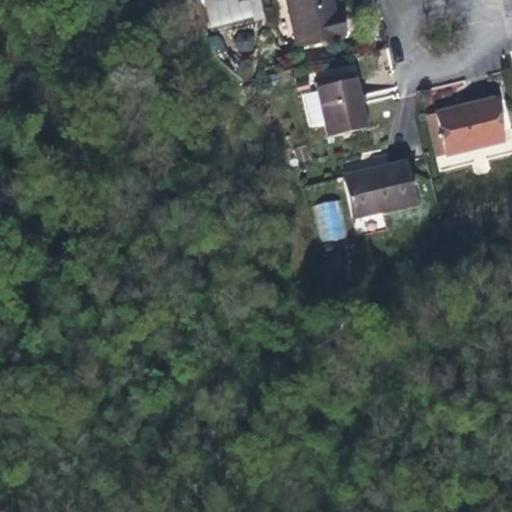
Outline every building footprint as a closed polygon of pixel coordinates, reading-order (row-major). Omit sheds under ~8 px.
[(204,0),(210,30),(269,16),(265,0),(204,0)] [(277,0),(288,50),(333,39),(329,20),(322,21),(317,0),(277,0)] [(353,131),(340,82),(302,91),(313,140),(353,131)] [(492,147),(482,104),(427,116),(435,160),(492,147)] [(342,217),(403,204),(395,163),(361,170),(363,176),(336,181),(342,217)] [(322,243),(347,236),(337,199),(312,205),(322,243)] [(382,213),(353,219),(356,231),(385,225),(382,213)]
